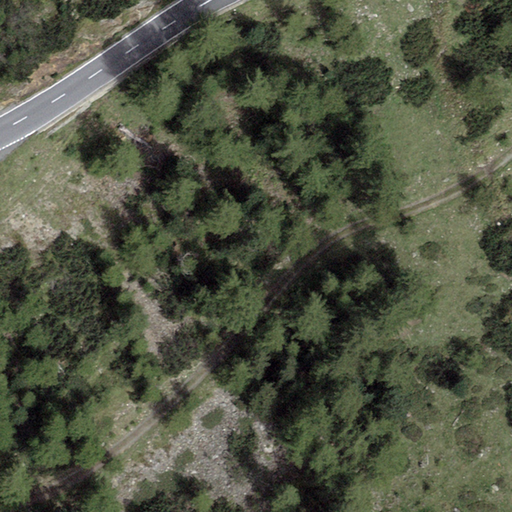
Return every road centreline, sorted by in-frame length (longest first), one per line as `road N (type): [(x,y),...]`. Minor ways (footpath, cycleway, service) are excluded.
road 1 (track): [(511,160),(471,190),(343,236),(297,265),(220,371),(139,441),(29,511)]
road 2 (primary): [(209,0),(0,130)]
